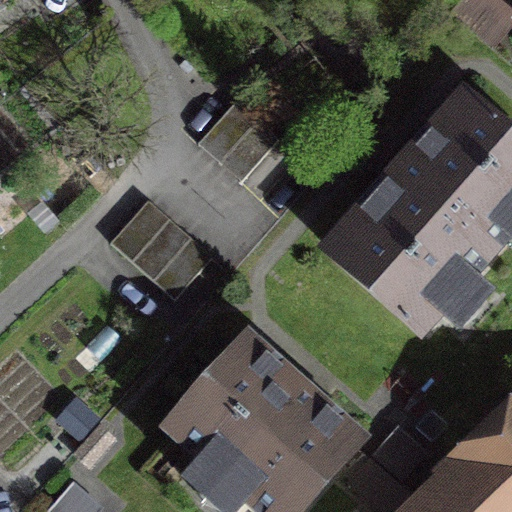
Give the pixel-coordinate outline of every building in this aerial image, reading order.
[(235,100),(196,143),(240,182),(278,139),(235,100)] [(511,223),(511,145),(464,103),(330,252),(416,330),(511,223)] [(212,256),(147,200),(108,244),(174,300),(212,256)] [(299,511),(361,449),(245,334),(143,437),(218,511),(299,511)] [(440,478),(404,511),(511,511),(511,401),(436,474),(440,478)]
